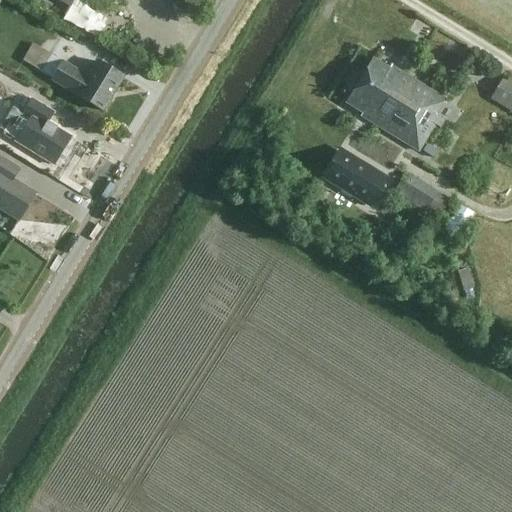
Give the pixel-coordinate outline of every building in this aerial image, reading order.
[(52,0),(67,9),(72,0),(52,0)] [(36,71),(51,80),(50,82),(103,114),(124,78),(98,62),(88,78),(47,53),(36,71)] [(388,71),(372,62),(346,107),(363,116),(362,118),(418,153),(435,126),(439,129),(444,121),(435,115),(444,100),(391,67),(388,71)] [(0,98),(6,102),(18,82),(0,70),(0,98)] [(511,114),(511,85),(503,80),(491,102),(511,114)] [(52,165),(69,138),(46,124),(51,116),(28,101),(19,116),(26,121),(14,141),(52,165)] [(434,150),(425,144),(421,151),(433,159),(438,152),(434,150)] [(347,155),(331,183),(370,207),(386,179),(347,155)] [(0,208),(18,220),(34,193),(12,179),(17,171),(0,160),(0,208)] [(447,202),(406,176),(395,194),(436,219),(447,202)] [(468,273),(459,275),(462,291),(472,289),(468,273)]
